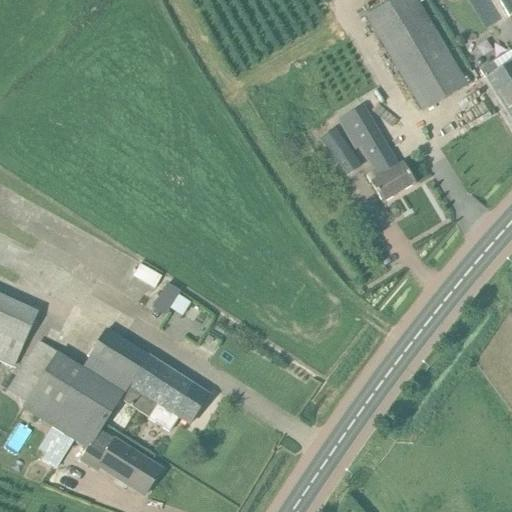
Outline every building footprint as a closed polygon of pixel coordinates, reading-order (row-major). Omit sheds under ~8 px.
[(415,0),(393,0),(366,17),(422,112),(466,85),(415,0)] [(511,0),(498,0),(508,17),(511,15),(511,0)] [(511,54),(510,51),(479,71),(511,123),(511,54)] [(397,167),(361,107),(339,120),(355,147),(361,144),(367,153),(365,154),(379,178),(370,183),(382,204),(414,185),(402,164),(397,167)] [(334,129),(319,139),(346,177),(360,167),(334,129)] [(140,266),(133,277),(153,288),(160,277),(140,266)] [(150,308),(178,318),(186,296),(157,286),(150,308)] [(0,362),(12,369),(38,313),(0,295),(0,362)] [(103,424),(104,424),(119,400),(169,431),(177,418),(189,426),(208,395),(106,330),(82,369),(56,353),(22,409),(52,427),(74,441),(87,449),(103,424)] [(103,424),(87,449),(80,461),(97,472),(99,468),(143,497),(161,470),(113,439),(100,431),(104,424),(103,424)]
